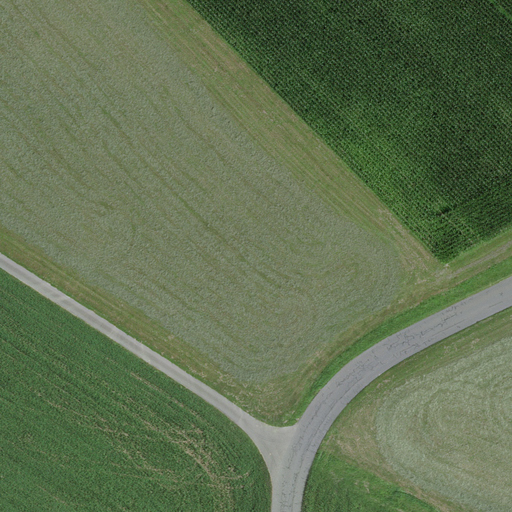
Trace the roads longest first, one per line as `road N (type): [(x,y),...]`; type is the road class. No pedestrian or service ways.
road 1 (track): [(294,464),(258,428),(0,261)]
road 2 (unclassified): [(511,293),(362,370),(325,404),(294,464),(286,511)]
